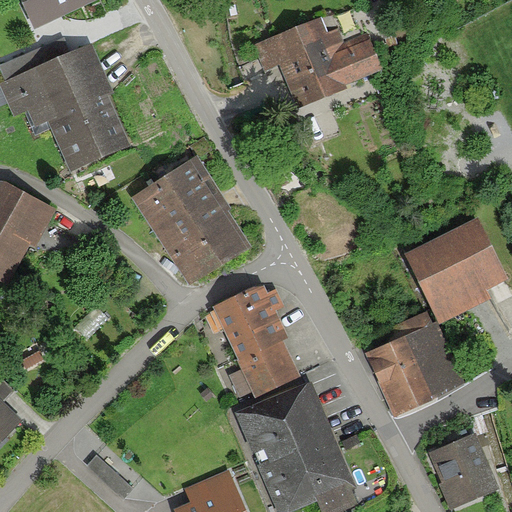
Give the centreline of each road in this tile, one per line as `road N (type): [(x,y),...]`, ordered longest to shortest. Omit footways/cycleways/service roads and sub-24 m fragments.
road 1 (residential): [(277,241),(433,511)]
road 2 (residential): [(199,308),(120,374),(0,502)]
road 3 (residential): [(147,0),(277,241)]
road 4 (residential): [(199,308),(123,244),(0,172)]
